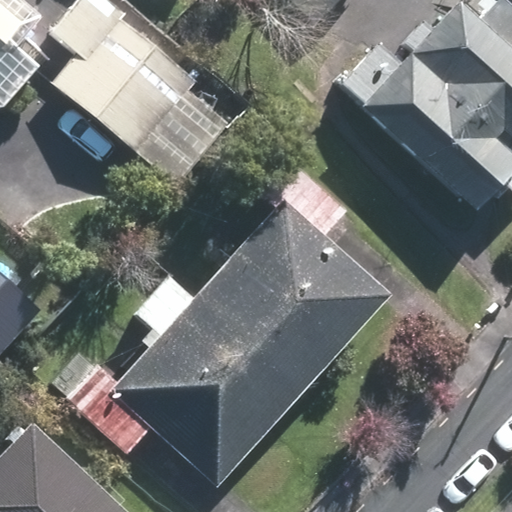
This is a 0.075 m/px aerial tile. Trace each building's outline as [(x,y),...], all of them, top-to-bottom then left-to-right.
[(0,0),(0,110),(37,67),(12,47),(31,24),(2,0),(0,0)] [(116,22),(86,0),(74,0),(42,43),(68,62),(40,99),(169,196),(220,129),(180,98),(188,88),(110,30),(116,22)] [(332,0),(282,0),(310,25),(332,0)] [(375,44),(323,97),(454,222),(483,191),(497,204),(511,187),(511,78),(511,77),(511,27),(484,0),(459,26),(440,7),(390,59),(375,44)] [(69,358),(39,393),(119,464),(140,440),(205,496),(376,303),(312,247),(339,217),(292,175),(179,302),(156,282),(119,323),(143,344),(103,388),(69,358)] [(0,349),(30,317),(0,290),(0,349)] [(95,511),(8,430),(0,438),(0,511),(95,511)]
